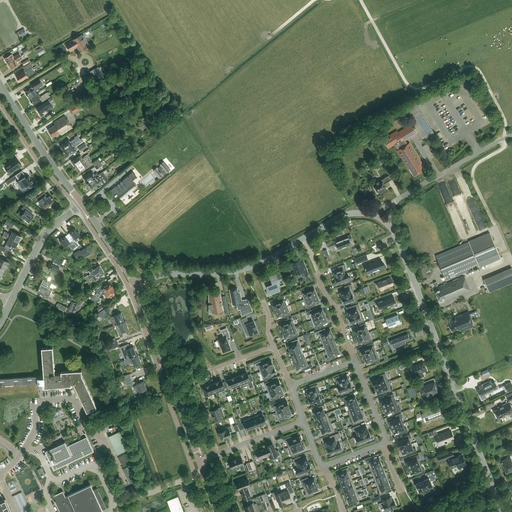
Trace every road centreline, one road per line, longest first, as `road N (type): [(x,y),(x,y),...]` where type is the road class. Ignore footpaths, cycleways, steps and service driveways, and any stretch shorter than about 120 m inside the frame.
road 1 (unclassified): [(133,285),(166,274),(234,271),(340,216),(372,214)]
road 2 (unclassified): [(199,461),(133,285)]
road 3 (unclassified): [(391,228),(455,385)]
road 4 (unclassified): [(83,205),(0,84)]
road 5 (unclassified): [(393,202),(511,134)]
road 6 (unclassified): [(502,511),(455,385)]
road 7 (unclassified): [(10,300),(38,242),(83,205)]
